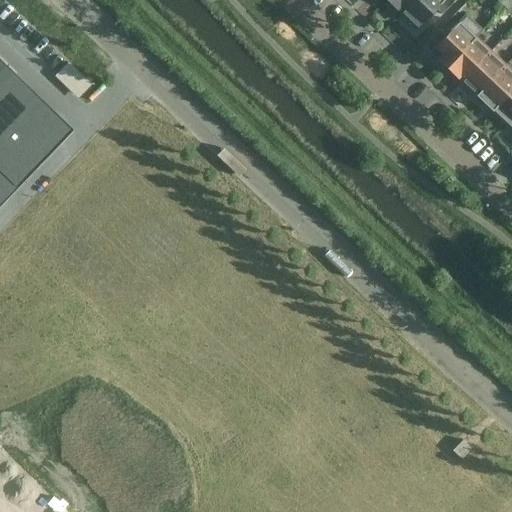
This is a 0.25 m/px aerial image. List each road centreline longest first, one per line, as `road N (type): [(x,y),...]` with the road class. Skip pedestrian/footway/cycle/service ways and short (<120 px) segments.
road 1 (unclassified): [(67,0),(511,423)]
road 2 (residential): [(511,202),(289,0)]
